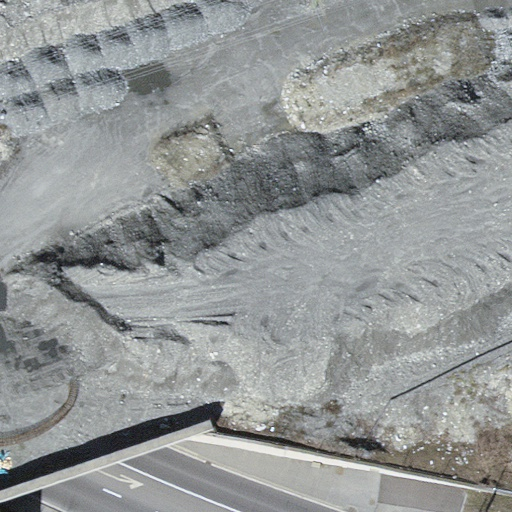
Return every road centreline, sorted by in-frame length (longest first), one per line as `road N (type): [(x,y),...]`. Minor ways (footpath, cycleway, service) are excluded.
road 1 (motorway): [(0,411),(270,307),(511,227)]
road 2 (motorway): [(511,55),(0,225)]
road 3 (primary): [(0,420),(198,511)]
